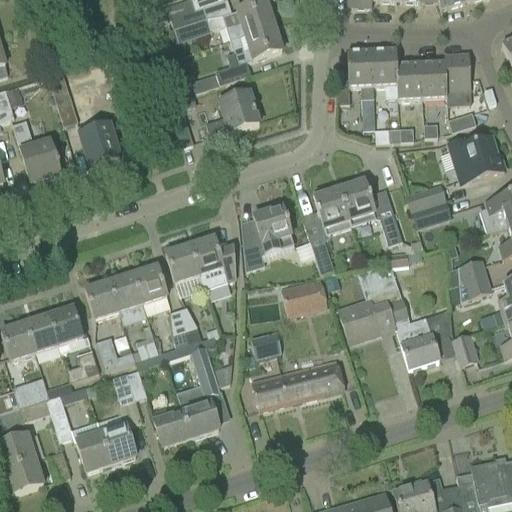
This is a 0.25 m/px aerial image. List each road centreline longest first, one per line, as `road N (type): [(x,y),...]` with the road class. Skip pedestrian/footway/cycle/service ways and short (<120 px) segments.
road 1 (tertiary): [(152,511),(511,396)]
road 2 (residential): [(313,138),(297,160),(0,257)]
road 3 (residential): [(322,34),(473,31)]
